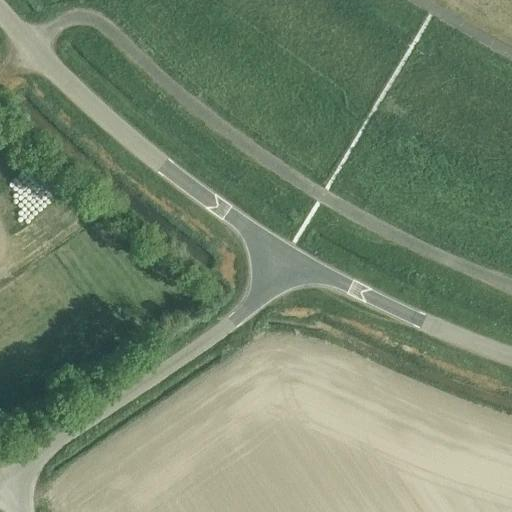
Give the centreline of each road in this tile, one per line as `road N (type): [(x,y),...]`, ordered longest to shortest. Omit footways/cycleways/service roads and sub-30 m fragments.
road 1 (unclassified): [(288,253),(164,166),(0,10)]
road 2 (unclassified): [(0,482),(230,323),(288,253)]
road 3 (unclassified): [(511,356),(416,320),(288,253)]
